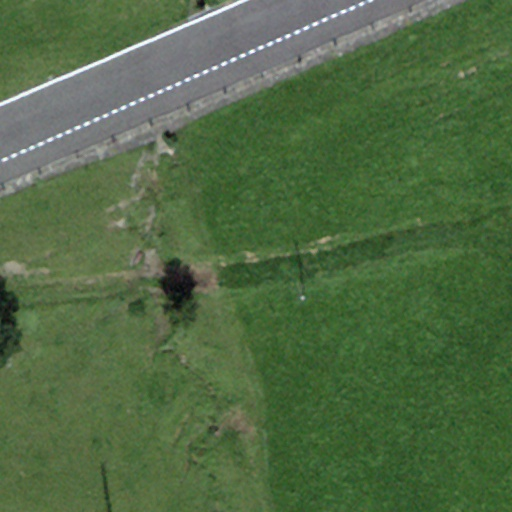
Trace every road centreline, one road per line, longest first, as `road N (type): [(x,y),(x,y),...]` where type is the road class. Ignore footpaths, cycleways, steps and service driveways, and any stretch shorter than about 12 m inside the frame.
road 1 (track): [(0,293),(288,266),(435,230),(489,237),(511,253)]
road 2 (primary): [(0,133),(307,0)]
road 3 (track): [(511,313),(453,369),(431,443),(424,511)]
